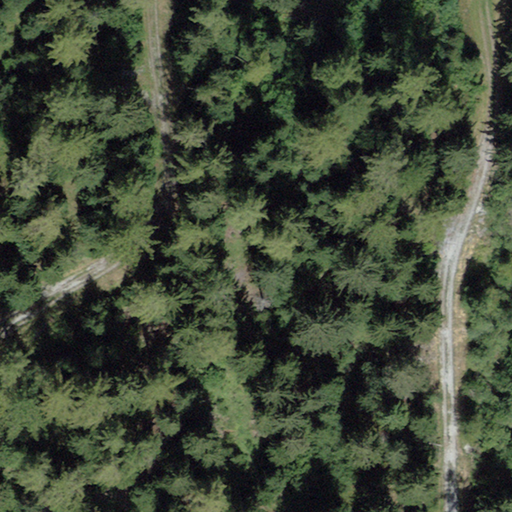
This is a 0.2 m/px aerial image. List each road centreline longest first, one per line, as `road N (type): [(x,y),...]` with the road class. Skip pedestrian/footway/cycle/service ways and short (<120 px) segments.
road 1 (track): [(445,511),(440,336),(446,257),(485,102),(483,0)]
road 2 (track): [(155,0),(144,168),(110,263),(0,339)]
